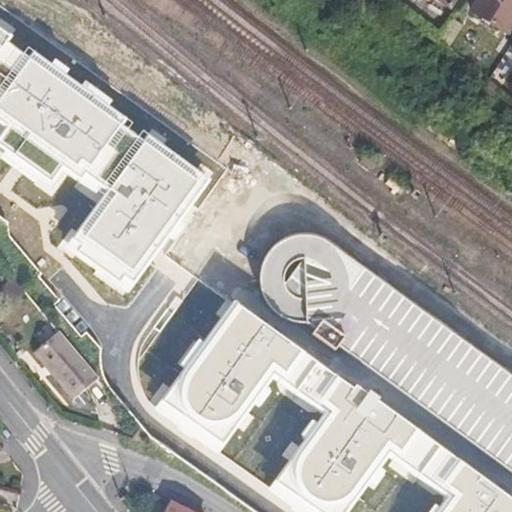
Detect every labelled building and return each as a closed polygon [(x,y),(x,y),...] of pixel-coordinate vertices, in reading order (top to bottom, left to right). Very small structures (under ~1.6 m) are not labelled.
[(433,0),(446,8),(451,0),(433,0)] [(504,34),(511,21),(511,0),(474,0),(468,11),(504,34)] [(119,126),(27,61),(0,99),(0,112),(86,173),(119,126)] [(192,184),(140,147),(78,234),(130,271),(192,184)] [(274,313),(511,486),(511,376),(328,243),(308,236),(290,238),(279,243),(265,254),(259,275),(261,293),(274,313)] [(0,314),(25,295),(13,281),(0,292),(0,314)] [(27,298),(15,306),(33,330),(44,322),(27,298)] [(316,364),(234,306),(159,410),(217,451),(270,377),(295,395),(316,364)] [(96,380),(57,333),(33,354),(72,400),(96,380)] [(295,395),(324,416),(276,484),(315,511),(341,511),(386,450),(416,472),(434,447),(316,364),(295,395)] [(416,472),(453,497),(442,511),(511,511),(511,501),(434,447),(416,472)]
